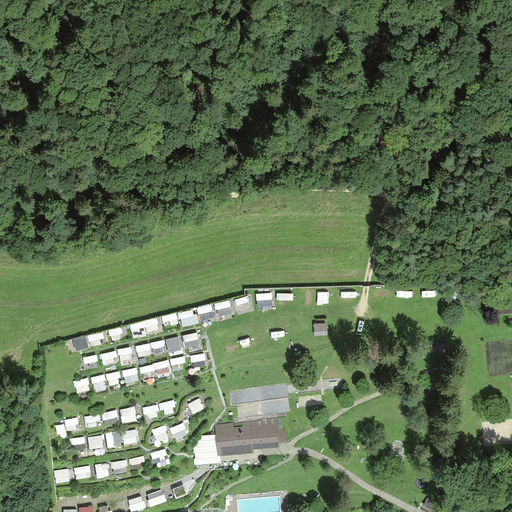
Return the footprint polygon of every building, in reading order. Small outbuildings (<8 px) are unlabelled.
[(381,300),(393,299),(393,289),(381,290),(381,300)] [(259,292),(260,305),(275,304),(275,292),(259,292)] [(201,304),(203,319),(234,315),(232,300),(201,304)] [(185,327),(200,322),(196,308),(181,312),(185,327)] [(182,322),(179,312),(164,316),(167,326),(182,322)] [(159,319),(132,322),(134,335),(161,332),(159,319)] [(323,321),(312,321),(313,331),(324,330),(323,321)] [(106,342),(103,331),(90,335),(93,345),(106,342)] [(200,333),(137,343),(139,356),(202,346),(200,333)] [(78,348),(89,347),(89,337),(78,337),(78,348)] [(105,362),(122,359),(122,361),(137,359),(135,347),(104,352),(105,362)] [(193,354),(196,367),(209,364),(206,351),(193,354)] [(186,353),(142,366),(145,377),(189,364),(186,353)] [(85,357),(89,369),(101,366),(98,354),(85,357)] [(126,371),(129,381),(140,378),(137,368),(126,371)] [(111,379),(112,384),(124,381),(122,370),(94,377),(95,383),(111,379)] [(79,391),(92,389),(90,379),(77,381),(79,391)] [(190,403),(196,413),(207,406),(201,397),(190,403)] [(175,399),(145,407),(148,419),(164,415),(178,411),(175,399)] [(122,409),(125,422),(140,419),(137,406),(122,409)] [(108,425),(122,420),(118,408),(104,413),(108,425)] [(102,414),(87,416),(88,425),(103,424),(102,414)] [(59,432),(81,429),(79,418),(67,420),(68,424),(58,425),(59,432)] [(175,436),(188,434),(187,424),(173,426),(175,436)] [(156,428),(161,442),(172,439),(168,425),(156,428)] [(232,425),(216,427),(218,450),(275,444),(273,425),(232,429),(232,425)] [(140,442),(140,430),(125,430),(125,442),(140,442)] [(109,432),(110,445),(125,444),(123,431),(109,432)] [(91,448),(105,447),(105,435),(90,436),(91,448)] [(115,460),(116,472),(129,471),(128,460),(115,460)] [(99,476),(111,475),(110,463),(97,464),(99,476)] [(70,468),(57,471),(59,483),(72,480),(70,468)] [(167,493),(150,498),(152,504),(169,499),(167,493)] [(145,495),(131,499),(134,509),(148,505),(145,495)] [(426,503),(437,507),(440,499),(430,495),(426,503)]
